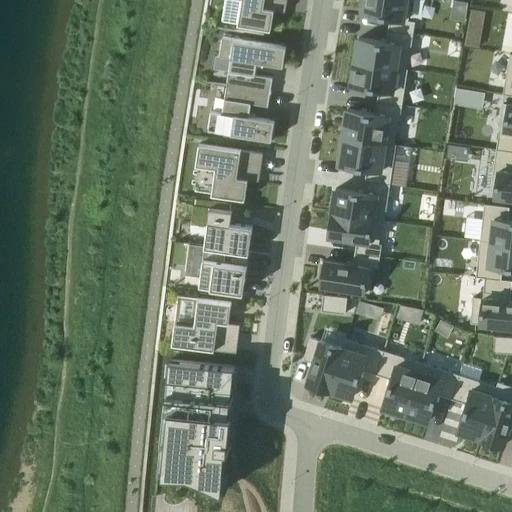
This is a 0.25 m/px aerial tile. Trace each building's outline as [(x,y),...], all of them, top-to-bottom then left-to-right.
[(242,0),(238,24),(271,29),(275,9),(276,2),(287,4),(287,0),(242,0)] [(364,0),(363,13),(390,17),(389,29),(413,33),(415,21),(409,19),(411,0),(364,0)] [(359,37),(356,61),(406,68),(406,67),(410,45),(412,45),(413,33),(389,29),(387,41),(359,37)] [(223,36),(220,56),(231,57),(227,84),(272,91),(272,90),(271,90),(273,77),(255,74),(257,61),(283,65),(287,46),(287,44),(285,43),(284,45),(223,36)] [(356,61),(352,85),(380,89),(378,101),(403,105),(408,68),(406,67),(406,68),(356,61)] [(212,110),(209,130),(270,139),(270,141),(272,142),(272,140),(275,120),(249,116),(251,103),(268,106),(271,93),(272,91),(227,84),(223,112),(212,110)] [(348,109),(344,136),(395,144),(395,143),(399,118),(401,118),(403,105),(378,101),(376,113),(348,109)] [(344,136),(340,164),(368,168),(366,180),(391,184),(397,143),(395,143),(395,144),(344,136)] [(200,143),(197,164),(216,167),(212,194),(245,199),(249,172),(260,173),(263,153),(200,143)] [(511,151),(508,150),(502,197),(511,197),(511,151)] [(336,188),(333,212),(383,220),(383,221),(385,221),(391,184),(366,180),(364,192),(336,188)] [(511,205),(492,202),(490,215),(502,217),(500,240),(511,242),(511,205)] [(205,245),(205,246),(250,252),(253,225),(236,223),(231,222),(233,213),(233,210),(210,207),(205,245)] [(333,212),(329,236),(357,240),(356,252),(380,256),(382,243),(380,243),(383,221),(383,220),(333,212)] [(489,266),(488,276),(511,278),(511,242),(500,241),(498,267),(489,266)] [(205,246),(200,286),(244,292),(250,252),(205,246)] [(325,260),(322,284),(370,292),(374,267),(379,268),(380,256),(356,252),(354,264),(325,260)] [(484,276),(482,324),(511,326),(511,298),(510,298),(510,279),(484,276)] [(324,294),(322,310),(346,313),(348,297),(324,294)] [(175,322),(173,344),(237,351),(240,330),(228,329),(229,322),(232,302),(230,302),(199,298),(195,324),(175,322)] [(511,336),(495,336),(494,352),(511,353),(511,336)] [(311,337),(304,359),(314,362),(307,382),(329,389),(343,347),(311,337)] [(343,347),(329,389),(353,397),(362,369),(377,374),(385,350),(346,338),(343,347)] [(385,350),(377,374),(392,379),(383,406),(406,413),(422,362),(385,350)] [(154,511),(220,511),(222,491),(223,491),(224,489),(225,474),(228,448),(230,448),(234,415),(234,413),(231,413),(233,400),(233,399),(234,382),(236,367),(236,365),(170,359),(154,511)] [(422,362),(406,413),(429,421),(438,393),(452,398),(460,374),(422,362)] [(460,374),(452,398),(467,403),(458,430),(481,438),(497,386),(460,374)] [(497,386),(481,438),(504,445),(510,425),(511,425),(511,385),(498,381),(497,386)]
